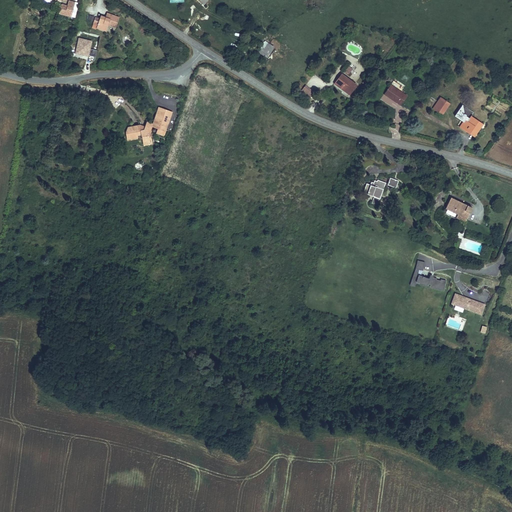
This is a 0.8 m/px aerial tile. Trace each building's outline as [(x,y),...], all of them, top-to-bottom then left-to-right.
[(61,3),(59,12),(71,15),(73,6),(67,5),(61,3)] [(119,17),(109,14),(108,17),(101,14),(99,18),(95,16),(92,23),(97,25),(96,28),(106,32),(109,25),(115,28),(119,17)] [(89,57),(91,40),(77,38),(75,55),(89,57)] [(273,46),(267,43),(261,53),(266,57),(273,46)] [(343,86),(347,80),(341,75),(336,82),(343,86)] [(351,91),(356,85),(350,81),(352,80),(349,78),(347,80),(343,86),(351,91)] [(410,92),(393,81),(386,92),(403,103),(410,92)] [(343,86),(336,82),(334,85),(349,95),(351,91),(343,86)] [(305,85),(301,91),(310,97),(314,92),(305,85)] [(451,103),(441,96),(434,107),(444,113),(451,103)] [(460,115),(459,108),(463,108),(463,106),(459,107),(454,114),(458,117),(460,115)] [(140,126),(128,130),(131,137),(126,138),(129,144),(140,141),(140,138),(144,136),(147,147),(153,145),(151,134),(154,127),(161,128),(159,134),(166,136),(169,128),(162,127),(164,121),(169,123),(172,121),(173,116),(168,115),(171,109),(166,108),(165,112),(159,110),(155,121),(149,119),(147,125),(148,130),(142,132),(140,126)] [(463,120),(460,126),(470,132),(473,128),(477,131),(483,122),(471,115),(472,114),(463,108),(459,108),(460,115),(458,117),(463,120)] [(393,179),(390,186),(398,190),(401,182),(393,179)] [(363,196),(380,202),(387,183),(380,181),(379,186),(376,184),(374,188),(367,185),(363,196)] [(473,210),(452,200),(447,210),(468,220),(473,210)] [(442,281),(442,283),(437,282),(438,281),(431,278),(430,281),(418,276),(420,272),(424,273),(426,264),(419,262),(417,271),(413,282),(428,287),(429,286),(432,287),(431,288),(445,292),(447,283),(442,281)] [(479,308),(480,305),(469,300),(469,302),(466,301),(466,299),(456,295),(454,301),(457,302),(456,306),(481,316),(484,310),(479,308)]
